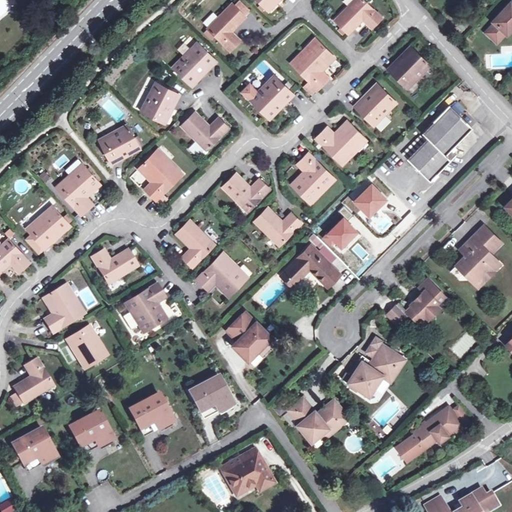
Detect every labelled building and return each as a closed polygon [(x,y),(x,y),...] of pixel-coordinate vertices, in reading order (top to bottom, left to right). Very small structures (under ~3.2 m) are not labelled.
[(254,0),(265,10),(274,0),(254,0)] [(274,0),(265,10),(266,11),(277,0),(274,0)] [(346,36),(361,22),(370,30),(380,20),(359,0),(354,0),(332,22),(346,36)] [(511,26),(511,0),(510,0),(492,20),(494,22),(485,31),(495,41),(504,31),(506,33),(511,26)] [(238,2),(233,7),(242,16),(247,11),(238,2)] [(242,16),(233,7),(230,4),(206,29),(229,52),(239,41),(230,33),(245,18),(242,16)] [(314,40),(302,51),(306,55),(317,44),(314,40)] [(199,76),(213,61),(195,44),(171,69),(190,88),(200,78),(199,76)] [(289,65),(308,84),(314,90),(316,92),(327,80),(321,73),(333,59),(317,44),(306,55),(302,51),(289,65)] [(408,48),(393,62),(395,64),(410,49),(408,48)] [(395,64),(393,62),(386,70),(405,89),(427,67),(410,49),(395,64)] [(199,76),(200,78),(215,63),(213,61),(199,76)] [(271,77),(258,90),(259,92),(273,78),(271,77)] [(240,93),(248,101),(268,120),(292,97),(273,78),(259,92),(258,90),(256,93),(248,85),(240,93)] [(139,112),(162,123),(171,106),(173,107),(178,96),(153,84),(139,112)] [(314,90),(308,84),(302,90),(308,96),(314,90)] [(375,84),(361,99),(362,100),(376,86),(375,84)] [(362,100),(361,99),(352,107),(372,127),(394,103),(376,86),(362,100)] [(171,106),(162,123),(164,124),(173,107),(171,106)] [(427,138),(407,159),(431,182),(455,156),(450,152),(473,128),(449,106),(422,134),(427,138)] [(204,151),(227,128),(216,118),(208,127),(194,113),(180,127),(204,151)] [(350,150),(362,138),(345,122),(332,135),(326,128),(314,139),(340,166),(353,153),(350,150)] [(120,158),(138,149),(125,126),(97,140),(110,166),(121,160),(120,158)] [(350,150),(353,153),(365,141),(362,138),(350,150)] [(120,158),(121,160),(139,151),(138,149),(120,158)] [(157,150),(154,153),(166,166),(169,163),(157,150)] [(166,166),(154,153),(137,170),(150,183),(143,190),(155,202),(182,175),(169,163),(166,166)] [(290,185),(307,202),(319,190),(322,193),(334,181),(307,154),(295,166),(302,173),(290,185)] [(64,172),(68,176),(54,188),(79,216),(91,205),(85,198),(99,186),(84,169),(77,161),(64,172)] [(404,169),(399,174),(411,185),(416,180),(404,169)] [(245,213),(268,190),(258,180),(250,188),(235,174),(221,189),(245,213)] [(319,190),(307,202),(310,205),(322,193),(319,190)] [(355,204),(320,240),(311,231),(306,236),(333,263),(338,258),(347,267),(391,224),(360,194),(352,202),(355,204)] [(25,230),(30,236),(42,249),(58,235),(59,237),(69,228),(51,207),(25,230)] [(278,247),(301,224),(290,214),(281,222),(267,208),(253,223),(278,247)] [(189,249),(180,259),(191,269),(214,245),(189,221),(175,235),(189,249)] [(467,253),(457,263),(464,271),(471,278),(478,271),(485,278),(501,263),(490,253),(486,248),(498,236),(485,223),(467,241),(473,247),(467,253)] [(58,235),(42,249),(43,251),(59,237),(58,235)] [(42,249),(30,236),(24,241),(37,256),(43,251),(42,249)] [(486,248),(490,253),(503,241),(498,236),(486,248)] [(0,272),(9,265),(17,274),(28,265),(7,241),(0,247),(0,272)] [(461,248),(467,253),(473,247),(467,241),(461,248)] [(312,245),(284,272),(296,284),(310,269),(328,287),(341,274),(312,245)] [(106,285),(136,266),(126,250),(109,261),(102,250),(90,258),(106,285)] [(207,291),(213,285),(227,298),(247,277),(221,253),(195,281),(207,291)] [(361,256),(348,268),(353,273),(366,261),(361,256)] [(464,271),(457,263),(450,270),(458,277),(464,271)] [(478,271),(471,278),(479,285),(485,278),(478,271)] [(296,284),(284,272),(281,276),(292,287),(296,284)] [(412,306),(407,310),(418,322),(426,314),(430,318),(441,307),(437,303),(445,295),(428,278),(420,287),(425,291),(423,293),(426,296),(425,297),(424,297),(423,296),(422,296),(421,297),(420,297),(420,298),(420,299),(420,300),(420,301),(421,301),(419,303),(416,299),(410,304),(412,306)] [(142,334),(166,319),(156,303),(164,298),(155,283),(123,304),(142,334)] [(66,285),(62,287),(70,302),(74,299),(66,285)] [(70,302),(62,287),(41,300),(51,315),(43,320),(51,334),(84,314),(74,299),(70,302)] [(405,313),(407,310),(398,302),(387,312),(398,324),(407,315),(405,313)] [(246,312),(227,330),(239,341),(243,346),(239,350),(249,360),(272,337),(246,312)] [(88,327),(67,339),(78,356),(75,358),(82,370),(106,356),(88,327)] [(373,337),(361,354),(369,359),(381,342),(373,337)] [(65,341),(75,358),(78,356),(67,339),(65,341)] [(235,346),(239,350),(243,346),(239,341),(235,346)] [(365,369),(355,362),(347,376),(346,377),(349,379),(346,384),(367,398),(381,378),(388,383),(398,369),(393,367),(398,359),(380,346),(368,366),(365,369)] [(12,387),(16,394),(22,404),(52,386),(35,359),(23,367),(30,377),(12,387)] [(358,359),(355,362),(365,369),(368,366),(358,359)] [(393,367),(398,369),(403,361),(398,359),(393,367)] [(346,377),(347,376),(343,373),(339,380),(346,384),(349,379),(346,377)] [(189,391),(200,411),(218,401),(222,409),(233,404),(219,376),(189,391)] [(22,404),(16,394),(10,398),(16,408),(22,404)] [(130,409),(140,428),(158,418),(163,426),(173,420),(159,394),(130,409)] [(319,413),(317,411),(302,394),(289,406),(301,420),(298,422),(313,438),(322,430),(328,425),(333,429),(344,420),(341,417),(348,412),(334,396),(321,407),(323,409),(319,413)] [(218,401),(200,411),(204,419),(222,409),(218,401)] [(450,404),(442,409),(445,412),(452,407),(450,404)] [(454,410),(465,425),(467,424),(472,420),(460,405),(454,410)] [(445,412),(442,409),(415,429),(427,445),(438,438),(440,439),(441,440),(443,440),(444,440),(445,440),(446,439),(447,438),(450,435),(449,434),(456,428),(458,430),(465,425),(454,410),(452,407),(445,412)] [(69,426),(79,446),(98,436),(102,444),(113,439),(98,411),(69,426)] [(341,417),(344,420),(351,414),(348,412),(341,417)] [(158,418),(140,428),(144,436),(163,426),(158,418)] [(472,420),(467,424),(469,428),(476,423),(473,419),(472,420)] [(328,425),(322,430),(326,435),(333,429),(328,425)] [(12,444),(22,463),(41,454),(45,462),(55,456),(41,428),(12,444)] [(98,436),(79,446),(84,454),(102,444),(98,436)] [(255,485),(269,476),(257,453),(223,472),(236,496),(255,485)] [(41,454),(22,463),(27,471),(45,462),(41,454)] [(269,476),(255,485),(259,490),(273,483),(269,476)] [(424,505),(427,511),(480,511),(486,508),(488,511),(499,505),(491,492),(485,495),(481,488),(459,502),(462,507),(452,511),(448,511),(447,508),(444,502),(434,508),(430,502),(424,505)] [(440,496),(430,502),(434,508),(444,502),(440,496)] [(0,510),(0,511),(13,511),(16,510),(10,498),(0,503),(0,510)] [(459,502),(447,508),(448,511),(452,511),(462,507),(459,502)]
